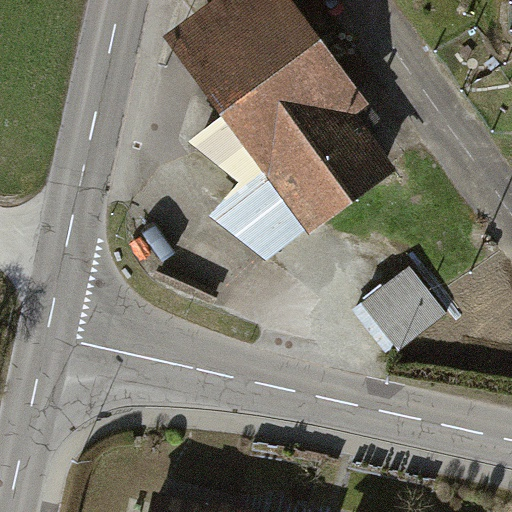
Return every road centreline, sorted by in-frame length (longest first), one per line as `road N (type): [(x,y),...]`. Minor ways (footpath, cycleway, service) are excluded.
road 1 (tertiary): [(511,435),(48,336)]
road 2 (tertiary): [(48,336),(116,0)]
road 3 (tertiary): [(10,511),(48,336)]
